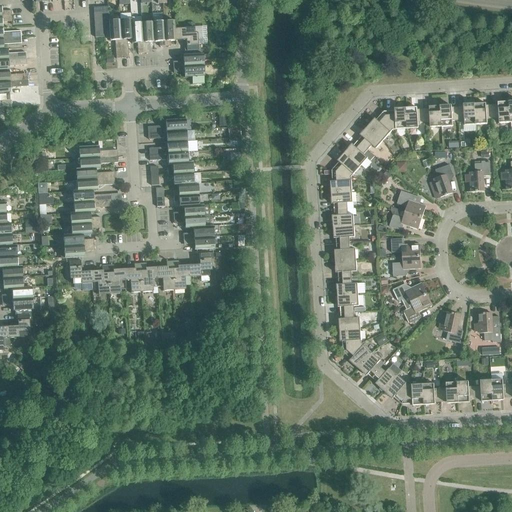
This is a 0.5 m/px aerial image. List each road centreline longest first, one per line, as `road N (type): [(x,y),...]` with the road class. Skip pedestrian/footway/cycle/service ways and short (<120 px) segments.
road 1 (residential): [(511,420),(389,423),(324,368),(311,164),(370,95),(511,84)]
road 2 (residential): [(126,103),(241,93),(241,47),(256,0)]
road 3 (residential): [(511,210),(457,214),(442,242),(442,266),(460,296),(511,296)]
road 4 (residential): [(151,248),(146,203),(133,193),(126,103)]
road 5 (unclassified): [(433,511),(431,484),(449,462),(511,458)]
